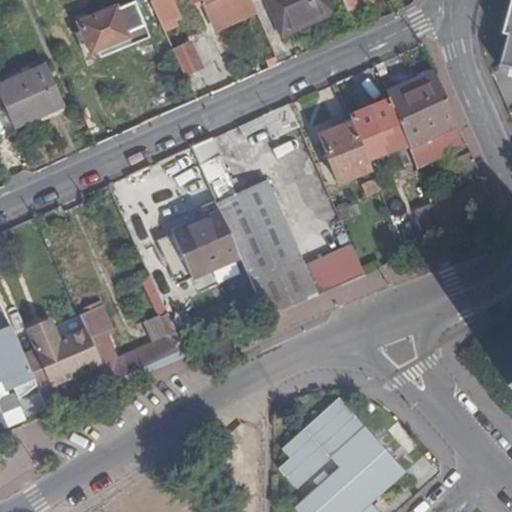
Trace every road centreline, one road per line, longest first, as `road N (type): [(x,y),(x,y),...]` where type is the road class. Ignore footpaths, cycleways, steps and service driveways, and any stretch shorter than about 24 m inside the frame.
road 1 (residential): [(0,209),(449,13)]
road 2 (residential): [(5,511),(331,339)]
road 3 (residential): [(449,13),(511,194)]
road 4 (unclassified): [(331,339),(399,380),(455,429)]
road 5 (unclassified): [(455,429),(427,360),(423,304)]
